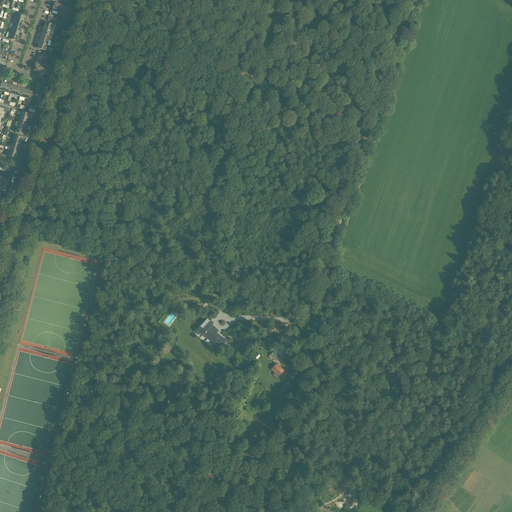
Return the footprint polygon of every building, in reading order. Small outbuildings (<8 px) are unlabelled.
[(62,16),(65,6),(60,5),(58,12),(57,14),(62,16)] [(72,19),(74,12),(74,10),(70,9),(71,8),(65,6),(62,16),(72,19)] [(44,73),(47,66),(46,66),(48,62),(42,60),(41,64),(39,72),(44,73)] [(9,112),(10,108),(0,104),(0,113),(3,114),(4,110),(9,112)] [(0,170),(0,176),(7,178),(9,173),(0,170)] [(214,330),(211,327),(213,325),(208,320),(198,330),(212,344),(215,342),(222,346),(226,340),(221,337),(217,333),(218,332),(215,329),(214,330)] [(277,360),(281,357),(276,352),(272,355),(277,360)] [(277,379),(279,377),(284,371),(276,364),(272,370),(275,372),(272,375),(277,379)] [(65,502),(67,493),(61,491),(58,499),(65,502)]
